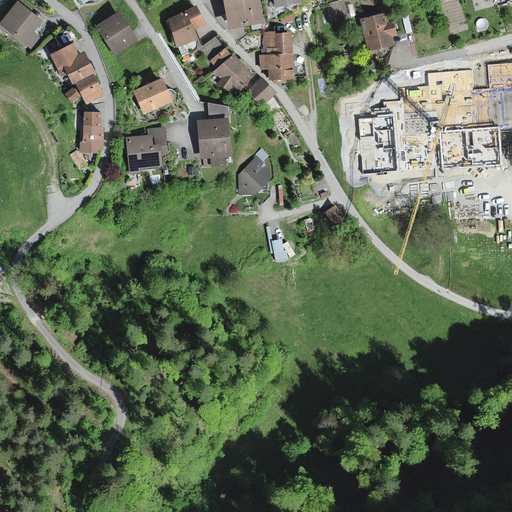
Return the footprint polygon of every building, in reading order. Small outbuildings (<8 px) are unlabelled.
[(263,0),(225,0),(231,31),(268,24),(263,0)] [(300,0),(274,0),(276,9),(301,4),(300,0)] [(472,0),(476,11),(507,3),(506,0),(472,0)] [(19,1),(0,24),(32,50),(42,38),(35,33),(44,22),(19,1)] [(199,6),(169,20),(178,49),(179,48),(183,58),(196,52),(199,50),(200,47),(200,44),(199,41),(201,40),(197,31),(209,25),(199,6)] [(121,11),(97,27),(116,57),(141,41),(121,11)] [(387,13),(361,20),(369,53),(397,46),(394,38),(399,37),(395,20),(390,22),(387,13)] [(277,32),(263,32),(264,48),(268,48),(268,56),(262,56),(260,56),(261,70),(270,71),(270,81),(273,81),(273,84),(288,84),(288,81),(297,80),(294,34),(277,35),(277,32)] [(214,74),(221,79),(217,84),(230,92),(233,89),(239,94),(256,76),(236,54),(233,56),(219,36),(200,49),(208,61),(206,62),(214,74)] [(75,44),(51,55),(62,79),(69,76),(74,86),(77,84),(96,75),(97,75),(87,53),(80,56),(75,44)] [(258,74),(256,76),(239,94),(255,113),(280,94),(264,78),(263,78),(258,74)] [(96,75),(77,84),(87,106),(106,96),(96,75)] [(164,79),(134,92),(145,116),(175,103),(164,79)] [(81,97),(73,88),(65,95),(72,104),(81,97)] [(210,120),(199,121),(201,160),(212,159),(212,168),(228,167),(228,158),(234,158),(230,107),(209,103),(210,120)] [(103,114),(85,114),(84,143),(81,143),(80,152),(80,154),(81,154),(99,154),(100,151),(105,151),(106,129),(103,129),(103,114)] [(148,136),(126,138),(130,176),(142,175),(141,170),(164,168),(162,150),(169,149),(167,127),(147,129),(148,136)] [(80,152),(78,150),(71,155),(81,170),(89,165),(81,154),(80,154),(80,152)] [(270,169),(257,157),(239,175),(239,196),(257,196),(272,183),(270,169)] [(300,200),(316,196),(312,179),(296,183),(300,200)] [(346,220),(335,205),(322,214),(333,230),(346,220)]
